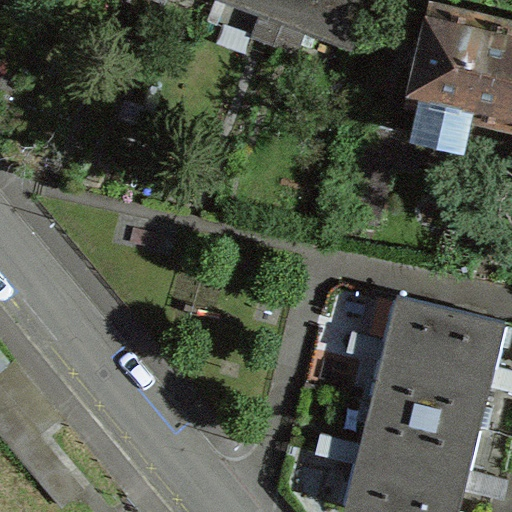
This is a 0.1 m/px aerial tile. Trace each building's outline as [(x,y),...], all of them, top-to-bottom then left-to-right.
[(231,0),(283,20),(290,0),(231,0)] [(290,0),(283,20),(351,46),(368,0),(290,0)] [(431,3),(409,95),(430,100),(426,118),(455,125),(460,107),(506,118),(511,92),(511,22),(465,12),(431,3)] [(0,123),(3,125),(25,84),(3,73),(0,78),(0,123)] [(424,136),(365,119),(338,212),(376,223),(394,161),(416,167),(424,136)] [(451,306),(397,293),(388,326),(370,400),(425,412),(438,360),(451,306)] [(451,306),(438,360),(491,373),(496,354),(505,319),(451,306)] [(483,406),(491,373),(438,360),(425,412),(479,425),(483,406)] [(363,432),(358,450),(412,464),(425,412),(370,400),(363,432)] [(400,511),(457,511),(479,425),(425,412),(412,464),(400,511)] [(400,511),(412,464),(358,450),(349,486),(345,505),(374,511),(400,511)]
